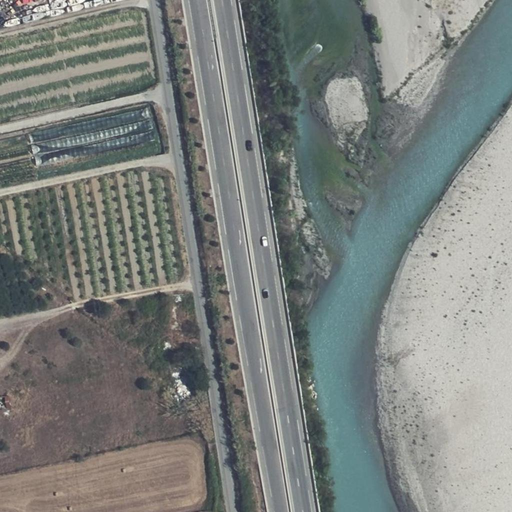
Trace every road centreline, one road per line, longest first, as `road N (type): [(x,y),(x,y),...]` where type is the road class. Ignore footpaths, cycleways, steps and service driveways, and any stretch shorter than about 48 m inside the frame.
road 1 (trunk): [(195,0),(280,511)]
road 2 (trunk): [(304,511),(222,0)]
road 3 (unclassified): [(153,0),(232,511)]
road 4 (unknown): [(0,37),(154,6)]
